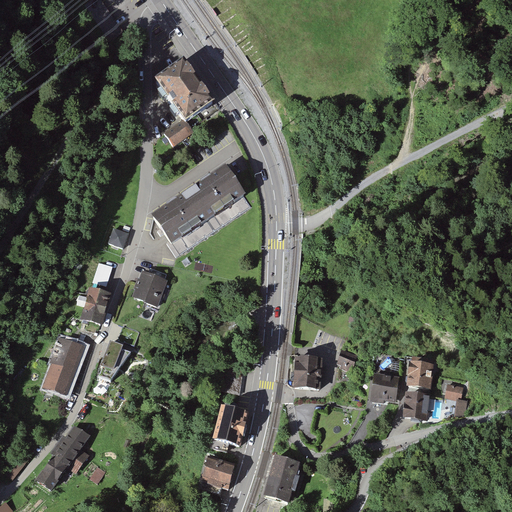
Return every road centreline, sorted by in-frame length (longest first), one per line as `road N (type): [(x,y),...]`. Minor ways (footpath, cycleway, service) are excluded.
road 1 (residential): [(0,500),(74,415),(127,270),(145,185),(144,34),(164,6)]
road 2 (unclassified): [(276,223),(312,223),(400,162),(511,107)]
road 3 (track): [(0,250),(97,90),(144,34)]
road 4 (secondary): [(164,6),(261,150),(276,223)]
road 5 (unclassified): [(265,391),(287,396),(298,446),(313,457),(443,429)]
road 6 (secondary): [(276,223),(265,391)]
road 7 (unclassified): [(352,511),(373,472),(443,429)]
road 8 (secondary): [(265,391),(233,511)]
